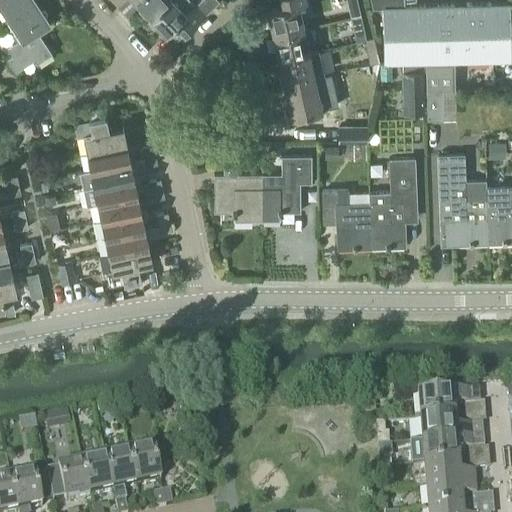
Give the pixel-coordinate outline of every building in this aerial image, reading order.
[(0,0),(0,3),(9,18),(35,1),(34,0),(0,0)] [(149,15),(165,0),(134,0),(139,4),(138,9),(144,16),(149,15)] [(201,16),(215,3),(211,0),(199,0),(195,4),(191,0),(165,0),(149,15),(166,33),(193,7),(201,16)] [(304,27),(299,4),(306,2),(305,0),(281,0),(282,6),(267,9),(272,34),(304,27)] [(346,0),(350,17),(360,15),(356,0),(346,0)] [(383,61),(424,60),(453,60),(510,58),(509,2),(403,5),(403,0),(370,0),(372,6),(382,6),(383,61)] [(36,29),(48,21),(35,1),(9,18),(22,37),(7,46),(12,54),(6,58),(14,69),(33,57),(35,61),(50,51),(36,29)] [(366,40),(365,39),(360,15),(350,17),(356,42),(364,40),(366,40)] [(278,59),(309,52),(304,27),(272,34),(278,59)] [(379,62),(374,38),(374,37),(365,39),(366,40),(364,40),(368,64),(379,62)] [(283,82),(314,75),(309,52),(278,59),(283,82)] [(425,90),(453,89),(453,60),(424,60),(425,90)] [(402,113),(423,112),(422,71),(402,71),(402,113)] [(314,75),(283,82),(290,115),(321,109),(314,75)] [(453,89),(425,90),(426,120),(454,120),(453,89)] [(122,125),(108,128),(105,115),(104,115),(104,116),(73,122),(76,136),(82,135),(86,152),(126,143),(122,125)] [(337,143),(367,143),(367,126),(337,126),(337,143)] [(500,158),(500,142),(488,143),(488,159),(500,158)] [(90,169),(130,160),(126,143),(86,152),(90,169)] [(143,157),(154,154),(152,145),(141,147),(143,157)] [(486,197),(464,198),(462,153),(437,154),(441,243),(487,241),(486,197)] [(145,166),(157,164),(154,154),(143,157),(145,166)] [(311,182),(311,155),(281,155),(281,173),(262,173),(261,219),(279,219),(279,211),(297,211),(297,182),(311,182)] [(403,212),(416,212),(414,157),(388,158),(389,201),(369,201),(371,245),(404,244),(403,212)] [(93,186),(134,177),(130,160),(90,169),(93,186)] [(239,168),(239,165),(236,165),(229,165),(229,172),(213,172),(213,174),(214,174),(214,187),(218,187),(217,211),(233,211),(233,219),(261,219),(262,173),(237,172),(237,168),(239,168)] [(6,187),(18,184),(16,175),(4,177),(6,187)] [(97,202),(137,193),(134,177),(93,186),(97,202)] [(150,190),(162,188),(160,178),(148,181),(150,190)] [(511,183),(485,185),(486,197),(487,241),(511,240),(511,183)] [(8,196),(20,193),(18,184),(6,187),(8,196)] [(152,200),(164,197),(162,188),(150,190),(152,200)] [(369,201),(336,203),(335,189),(321,190),(322,215),(335,215),(337,247),(371,245),(369,201)] [(101,220),(141,211),(137,193),(97,202),(101,220)] [(14,220),(25,218),(23,208),(12,211),(14,220)] [(104,236),(144,227),(141,211),(101,220),(104,236)] [(157,224),(169,221),(167,212),(155,215),(157,224)] [(16,230),(28,227),(25,218),(14,220),(16,230)] [(160,233),(171,231),(169,221),(157,224),(160,233)] [(108,253),(148,244),(144,227),(104,236),(108,253)] [(0,258),(8,257),(4,240),(0,241),(0,258)] [(21,254),(33,251),(31,242),(19,244),(21,254)] [(138,264),(152,261),(148,244),(108,253),(112,269),(105,270),(108,284),(139,277),(139,278),(141,278),(138,264)] [(23,263),(35,261),(33,251),(21,254),(23,263)] [(0,275),(12,273),(8,257),(0,258),(0,275)] [(73,280),(69,263),(58,266),(61,280),(62,282),(67,281),(73,280)] [(37,271),(25,274),(30,298),(42,295),(37,271)] [(0,275),(0,307),(3,307),(3,308),(4,307),(1,294),(16,291),(12,273),(0,275)] [(453,405),(480,403),(478,390),(417,396),(419,420),(454,417),(453,405)] [(481,426),(455,428),(454,417),(419,420),(421,443),(482,437),(481,426)] [(388,446),(388,434),(384,434),(378,435),(375,435),(376,447),(388,446)] [(457,451),(483,449),(482,437),(421,443),(423,466),(458,462),(457,451)] [(167,462),(154,454),(152,446),(128,451),(136,487),(160,481),(159,475),(167,462)] [(391,458),(391,446),(388,446),(376,447),(377,459),(380,459),(391,458)] [(123,489),(136,487),(128,451),(105,456),(112,492),(116,511),(126,511),(124,501),(126,501),(123,489)] [(89,497),(112,492),(105,456),(81,462),(89,497)] [(65,502),(89,497),(81,462),(57,467),(65,502)] [(473,473),(459,474),(458,462),(423,466),(425,489),(474,484),(473,473)] [(10,478),(16,511),(26,511),(27,511),(40,508),(40,509),(42,509),(34,473),(10,478)] [(0,511),(16,511),(10,478),(0,480),(0,511)] [(461,497),(475,496),(474,484),(425,489),(426,511),(461,508),(461,497)] [(155,508),(165,506),(162,493),(152,495),(155,508)]
